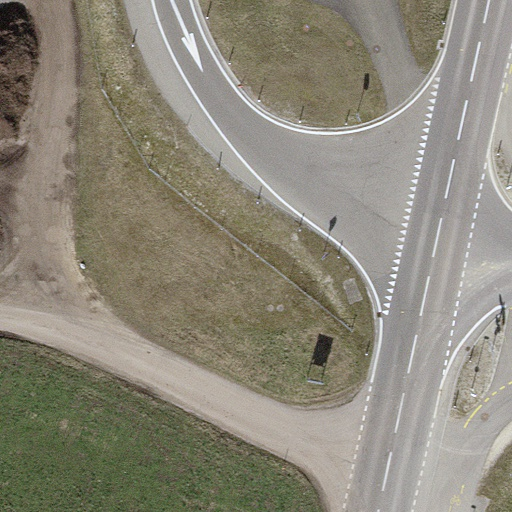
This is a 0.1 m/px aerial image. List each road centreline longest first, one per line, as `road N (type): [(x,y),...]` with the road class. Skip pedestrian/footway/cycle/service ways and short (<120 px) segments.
road 1 (track): [(511,400),(470,450),(439,466),(395,467),(195,398),(48,313),(62,0)]
road 2 (trunk): [(175,0),(222,98),(266,144),(334,181),(450,226)]
road 3 (tertiary): [(386,511),(450,226)]
road 4 (tertiary): [(450,226),(500,0)]
